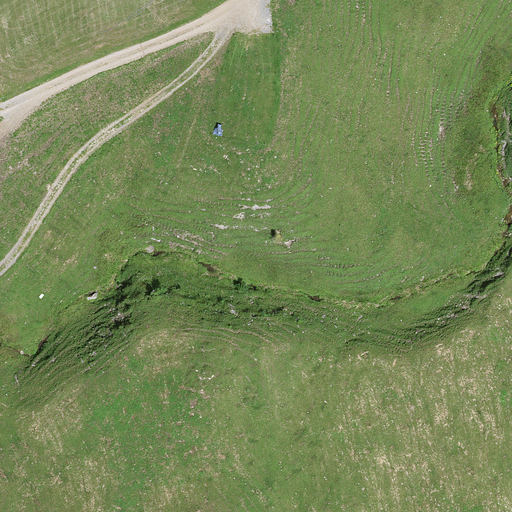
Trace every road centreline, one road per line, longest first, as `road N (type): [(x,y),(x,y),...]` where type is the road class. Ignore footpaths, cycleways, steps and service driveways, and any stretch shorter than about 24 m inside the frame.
road 1 (track): [(233,9),(192,74),(72,163),(0,272)]
road 2 (track): [(233,9),(83,71),(34,98),(6,125)]
